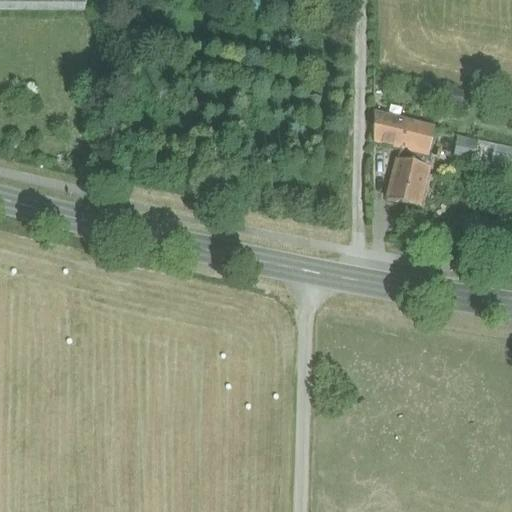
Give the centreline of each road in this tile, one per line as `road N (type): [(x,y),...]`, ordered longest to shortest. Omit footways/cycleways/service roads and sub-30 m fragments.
road 1 (secondary): [(0,201),(306,275),(511,308)]
road 2 (track): [(306,275),(300,511)]
